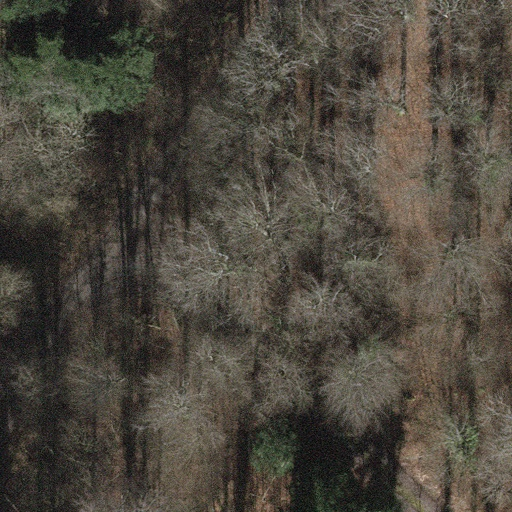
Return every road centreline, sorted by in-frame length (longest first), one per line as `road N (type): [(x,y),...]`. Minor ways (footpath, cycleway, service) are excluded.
road 1 (track): [(286,0),(124,204),(0,427)]
road 2 (track): [(124,204),(432,511)]
